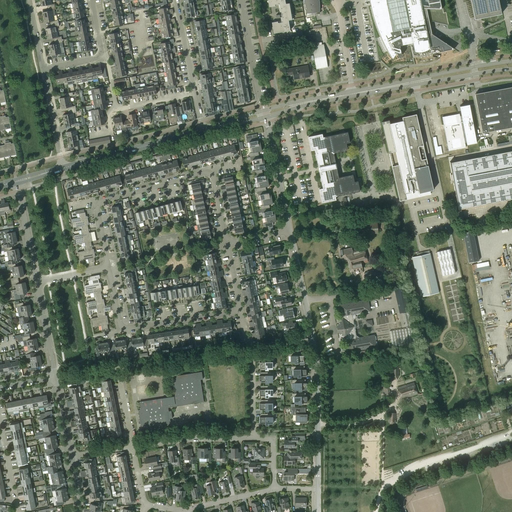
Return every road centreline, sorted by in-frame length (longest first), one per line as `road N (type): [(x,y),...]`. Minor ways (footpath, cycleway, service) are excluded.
road 1 (residential): [(316,488),(314,348),(290,231)]
road 2 (tertiary): [(511,61),(351,91)]
road 3 (tertiary): [(351,96),(511,69)]
road 4 (residential): [(375,511),(383,484),(504,436)]
road 5 (tertiary): [(62,168),(203,130)]
road 6 (residential): [(143,505),(190,509),(273,489)]
road 7 (residential): [(253,438),(132,447)]
